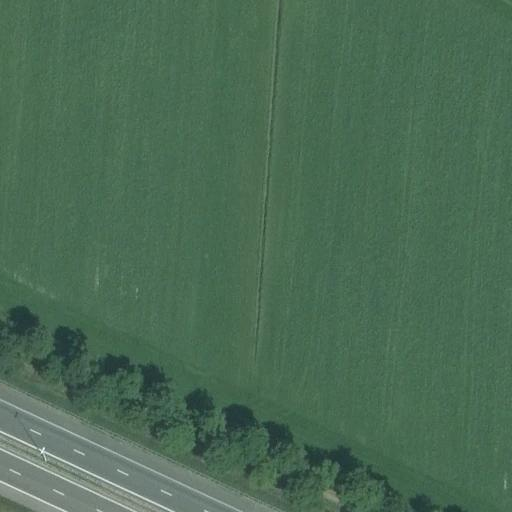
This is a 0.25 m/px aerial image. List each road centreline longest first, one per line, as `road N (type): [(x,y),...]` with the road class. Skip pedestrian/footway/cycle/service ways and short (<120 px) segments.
road 1 (track): [(368,511),(0,339)]
road 2 (motorway): [(225,511),(0,408)]
